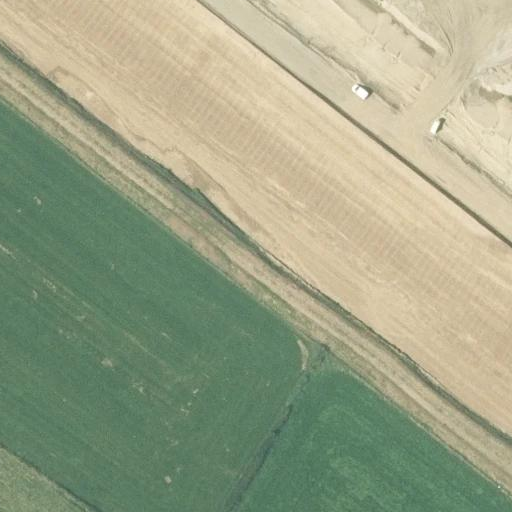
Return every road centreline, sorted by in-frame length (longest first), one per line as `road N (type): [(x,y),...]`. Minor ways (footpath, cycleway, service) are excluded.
road 1 (track): [(511,412),(0,8)]
road 2 (unclassified): [(294,0),(511,167)]
